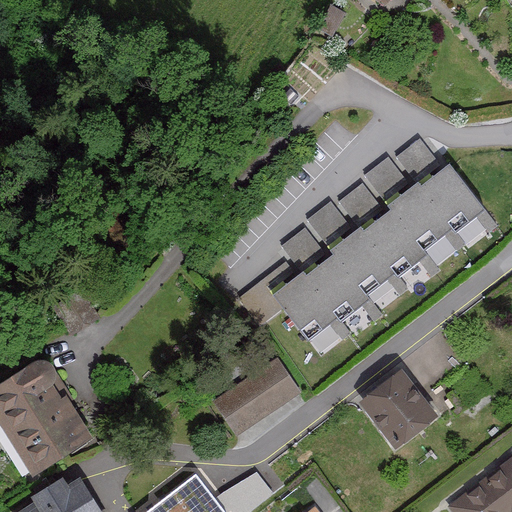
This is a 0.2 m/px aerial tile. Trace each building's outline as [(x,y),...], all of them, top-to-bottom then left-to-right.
[(368,0),(381,10),(389,0),(368,0)] [(441,166),(421,139),(417,141),(398,156),(416,179),(410,184),(388,156),(366,173),(390,205),(385,209),(364,182),(341,199),(359,222),(352,227),(331,200),(308,218),(333,249),(326,254),(305,226),(284,242),(302,266),(270,289),(308,339),(330,322),(343,339),(352,332),(341,318),(360,304),(374,323),(385,314),(368,292),(385,278),(399,296),(409,288),(397,273),(418,257),(432,275),(439,270),(421,246),(444,228),(458,247),(465,243),(453,228),(476,211),(491,230),(499,224),(449,160),(441,166)] [(0,385),(0,436),(24,476),(84,438),(37,362),(0,385)] [(273,363),(211,404),(233,436),(294,395),(273,363)] [(406,392),(393,376),(355,409),(390,451),(429,419),(416,405),(423,399),(412,387),(406,392)] [(511,511),(511,457),(447,510),(448,511),(511,511)] [(234,511),(245,511),(275,489),(256,466),(220,494),(234,511)] [(223,511),(196,476),(148,511),(223,511)] [(62,489),(57,480),(4,511),(98,511),(78,479),(62,489)]
